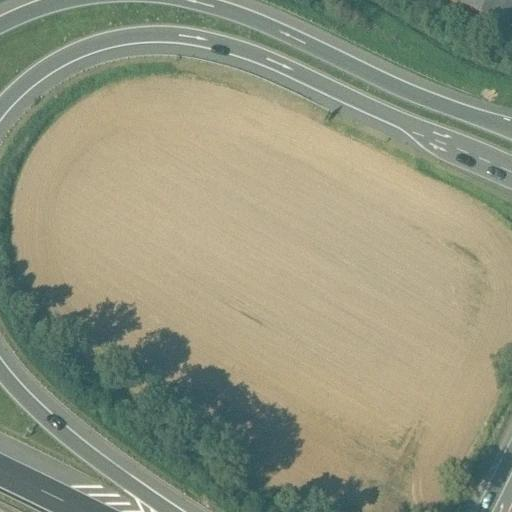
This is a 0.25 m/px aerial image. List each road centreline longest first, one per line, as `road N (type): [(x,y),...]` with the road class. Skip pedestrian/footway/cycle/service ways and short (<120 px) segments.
road 1 (motorway): [(0,112),(64,62),(168,38),(287,72),(511,177)]
road 2 (motorway): [(511,134),(256,24),(147,0)]
road 3 (motorway): [(156,511),(55,435),(0,379)]
road 4 (motorway): [(123,0),(35,15),(0,32)]
